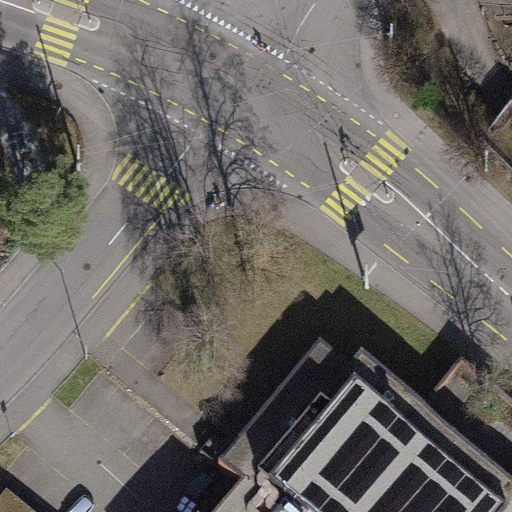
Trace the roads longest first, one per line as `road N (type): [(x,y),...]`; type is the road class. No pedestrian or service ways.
road 1 (residential): [(0,369),(235,104)]
road 2 (tertiary): [(235,104),(366,179),(511,304)]
road 3 (tertiary): [(0,4),(66,19),(235,104)]
road 4 (residential): [(235,104),(314,5)]
